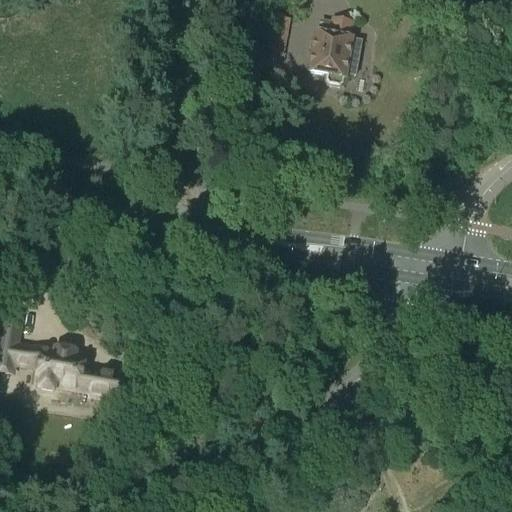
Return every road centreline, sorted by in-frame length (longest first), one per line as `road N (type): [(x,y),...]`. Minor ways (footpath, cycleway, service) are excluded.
road 1 (tertiary): [(439,273),(359,379),(111,511)]
road 2 (secondary): [(439,273),(174,229)]
road 3 (unclassified): [(174,229),(212,0)]
road 4 (secondary): [(174,229),(0,197)]
road 5 (unclassified): [(439,273),(484,189),(511,165)]
